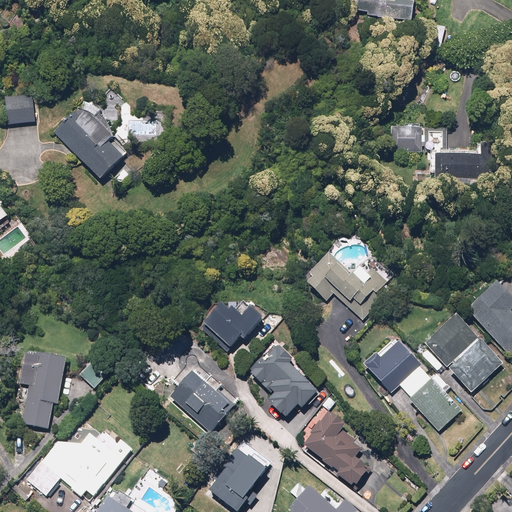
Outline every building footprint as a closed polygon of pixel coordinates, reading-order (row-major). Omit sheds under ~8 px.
[(355,0),(352,16),(408,26),(412,7),(403,5),(404,0),(355,0)] [(33,98),(4,100),(6,126),(35,124),(33,98)] [(108,144),(112,140),(94,121),(91,124),(77,111),(51,136),(99,184),(124,160),(108,144)] [(421,131),(389,130),(387,155),(416,156),(416,154),(427,155),(426,181),(446,181),(446,189),(479,191),(479,184),(493,185),(494,175),(490,175),(490,158),(488,158),(488,147),(475,146),(474,154),(445,153),(446,133),(425,132),(425,138),(420,138),(421,131)] [(326,256),(306,278),(310,282),(304,288),(323,305),(332,295),(362,322),(369,314),(361,306),(371,295),(374,297),(386,284),(376,276),(381,270),(372,262),(364,271),(361,269),(348,283),(343,278),(346,275),(326,256)] [(511,303),(493,284),(464,313),(510,360),(511,358),(511,317),(509,315),(511,311),(511,303)] [(220,308),(201,329),(227,354),(238,343),(241,346),(263,323),(251,311),(241,322),(229,311),(226,314),(220,308)] [(455,317),(423,345),(444,369),(453,362),(476,341),(455,317)] [(476,341),(453,362),(455,365),(448,372),(469,396),(501,368),(476,341)] [(398,386),(419,367),(398,344),(380,361),(375,356),(362,368),(388,396),(398,386)] [(273,346),(246,375),(271,398),(265,405),(283,422),(295,409),(300,414),(317,396),(288,369),(292,364),(273,346)] [(64,361),(24,354),(16,402),(20,402),(16,425),(49,431),(53,408),(56,408),(64,361)] [(97,357),(78,377),(93,391),(112,371),(97,357)] [(321,358),(315,364),(324,374),(331,368),(321,358)] [(436,435),(461,412),(444,395),(449,390),(436,377),(432,381),(419,367),(398,386),(410,398),(406,402),(436,435)] [(222,389),(200,369),(194,376),(191,374),(168,400),(209,436),(233,408),(217,394),(222,389)] [(345,427),(326,414),(301,453),(335,475),(333,478),(354,492),(370,469),(356,460),(362,451),(354,446),(356,444),(340,433),(345,427)] [(92,498),(130,452),(120,443),(110,455),(97,444),(99,443),(89,435),(81,445),(56,443),(23,481),(45,499),(60,481),(80,498),(85,493),(92,498)] [(238,452),(203,491),(228,511),(239,511),(244,507),(238,502),(263,475),(238,452)] [(150,466),(138,456),(128,469),(139,478),(150,466)] [(298,502),(289,511),(349,511),(342,505),(336,511),(327,511),(298,484),(289,493),(298,502)] [(125,511),(124,511),(132,500),(113,487),(96,511),(125,511)]
